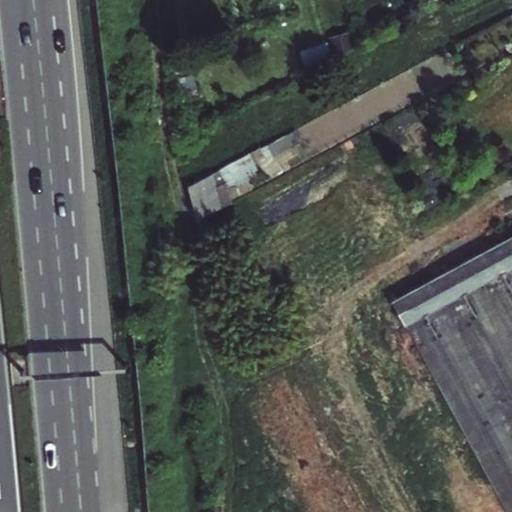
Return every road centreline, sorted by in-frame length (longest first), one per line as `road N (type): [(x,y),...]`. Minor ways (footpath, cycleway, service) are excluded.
road 1 (motorway): [(56,367),(22,0)]
road 2 (motorway): [(77,511),(56,367)]
road 3 (trunk): [(60,511),(56,367)]
